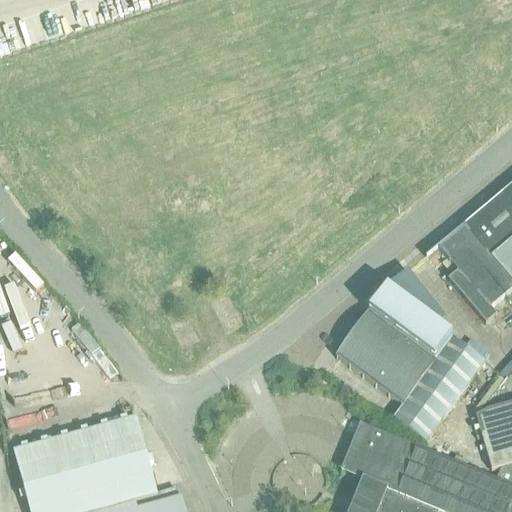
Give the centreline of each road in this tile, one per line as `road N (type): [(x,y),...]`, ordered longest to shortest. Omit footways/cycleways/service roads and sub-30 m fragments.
road 1 (residential): [(170,409),(257,353),(511,142)]
road 2 (residential): [(170,409),(0,209)]
